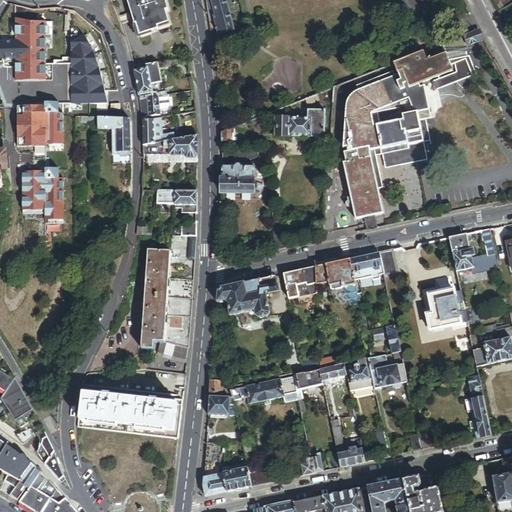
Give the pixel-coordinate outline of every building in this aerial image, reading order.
[(166,12),(169,11),(165,0),(128,0),(131,9),(140,7),(143,17),(134,19),(136,25),(139,24),(142,36),(159,30),(158,27),(170,24),(166,12)] [(218,35),(234,31),(226,0),(211,0),(213,7),(212,7),(212,11),(214,10),(216,15),(214,16),(218,35)] [(134,19),(143,17),(140,7),(131,9),(134,19)] [(53,13),(20,12),(19,37),(0,40),(3,61),(20,60),(16,80),(50,79),(53,13)] [(469,47),(484,41),(479,30),(464,36),(469,47)] [(433,48),(443,44),(440,34),(429,38),(433,48)] [(72,35),(76,102),(112,102),(110,91),(93,35),(72,35)] [(376,216),(384,214),(378,190),(382,188),(377,163),(376,157),(383,155),(409,150),(408,148),(408,145),(423,142),(417,112),(428,110),(427,102),(423,87),(420,89),(419,86),(453,71),(450,66),(454,65),(456,73),(432,83),(435,91),(476,75),(468,57),(467,57),(466,54),(467,46),(463,36),(433,48),(393,64),(399,76),(395,78),(393,73),(357,88),(359,92),(354,95),(350,99),(347,104),(346,110),(343,150),(347,149),(348,154),(344,154),(346,164),(343,165),(352,201),(354,208),(357,220),(365,219),(376,216)] [(153,86),(163,84),(159,64),(134,67),(140,101),(159,98),(168,96),(168,93),(159,94),(158,93),(154,94),(153,86)] [(181,94),(195,91),(193,78),(179,80),(181,94)] [(309,103),(322,98),(319,92),(307,97),(309,103)] [(168,96),(159,98),(160,111),(168,111),(170,107),(168,96)] [(152,119),(161,117),(160,111),(159,98),(140,101),(142,111),(143,118),(152,119)] [(65,103),(19,105),(21,145),(67,143),(65,103)] [(271,139),(318,149),(324,118),(307,115),(305,123),(275,117),(271,139)] [(132,153),(132,133),(131,121),(83,118),(82,123),(82,126),(96,126),(96,131),(114,132),(118,132),(119,153),(123,158),(127,159),(132,153)] [(161,137),(160,119),(143,122),(145,147),(178,141),(177,135),(161,137)] [(222,141),(232,141),(232,128),(222,131),(222,141)] [(181,160),(197,160),(197,137),(178,141),(145,147),(145,163),(181,163),(181,160)] [(383,155),(386,169),(414,163),(411,148),(408,148),(409,150),(383,155)] [(233,161),(233,158),(256,156),(264,155),(263,150),(222,154),(223,162),(233,161)] [(45,224),(66,223),(66,164),(49,164),(46,169),(25,169),(25,220),(45,220),(45,224)] [(222,193),(256,194),(256,166),(223,166),(222,193)] [(182,193),(197,193),(197,170),(183,170),(183,184),(182,184),(182,193)] [(182,214),(197,214),(197,193),(182,193),(166,193),(166,206),(182,206),(182,214)] [(166,218),(177,217),(177,210),(166,210),(166,218)] [(376,216),(365,219),(367,231),(379,228),(376,216)] [(289,237),(285,233),(283,220),(272,221),(276,251),(290,247),(289,237)] [(176,237),(197,237),(197,223),(190,223),(190,225),(180,225),(179,230),(176,230),(176,237)] [(138,235),(154,236),(154,228),(139,227),(138,235)] [(484,245),(493,244),(490,231),(481,233),(484,245)] [(188,362),(190,348),(191,325),(194,287),(197,237),(176,237),(172,236),(171,252),(148,251),(145,295),(142,349),(154,349),(154,342),(161,342),(160,360),(188,362)] [(456,272),(472,268),(470,256),(473,255),(472,250),(462,252),(460,244),(468,243),(466,236),(449,239),(456,272)] [(493,244),(484,245),(486,258),(495,256),(493,244)] [(385,275),(398,273),(393,251),(380,254),(385,275)] [(380,276),(385,275),(380,254),(350,261),(354,282),(372,279),(373,282),(381,280),(380,276)] [(332,287),(354,282),(350,261),(315,268),(316,284),(316,285),(328,280),(329,285),(332,287)] [(307,286),(316,284),(315,268),(304,270),(307,286)] [(472,268),(456,272),(457,278),(469,276),(474,272),(473,268),(472,268)] [(316,284),(307,286),(304,270),(285,274),(290,299),(317,294),(316,285),(316,284)] [(272,312),(268,293),(278,291),(276,276),(223,288),(220,291),(219,302),(229,300),(232,315),(256,310),(257,316),(259,317),(270,315),(272,312)] [(469,331),(467,323),(463,305),(461,296),(455,297),(454,289),(451,290),(450,285),(440,287),(441,292),(442,298),(432,300),(435,318),(428,319),(432,336),(463,329),(464,332),(469,331)] [(428,319),(435,318),(432,300),(442,298),(441,292),(424,296),(428,319)] [(395,324),(372,329),(374,340),(389,337),(392,353),(394,353),(401,351),(395,324)] [(482,329),(484,335),(497,332),(496,328),(496,326),(482,329)] [(511,337),(494,341),(493,336),(511,331),(511,328),(497,332),(484,335),(470,338),(477,368),(511,359),(511,337)] [(345,364),(347,363),(345,355),(321,360),(321,362),(323,369),(345,364)] [(404,364),(382,369),(381,362),(387,360),(386,355),(370,358),(376,383),(377,388),(393,385),(401,383),(408,382),(404,364)] [(351,389),(376,383),(370,358),(347,363),(345,364),(347,375),(351,389)] [(321,369),(323,369),(321,362),(321,360),(321,359),(303,362),(305,373),(321,369)] [(323,380),(347,375),(345,364),(323,369),(321,369),(323,380)] [(302,388),(324,384),(323,380),(321,369),(305,373),(297,374),(300,389),(302,388)] [(298,392),(297,389),(294,374),(281,377),(285,395),(298,392)] [(484,438),(492,436),(479,375),(468,377),(472,398),(475,410),(471,411),(473,422),(474,428),(477,439),(484,438)] [(271,398),(285,395),(281,377),(233,388),(234,393),(241,391),(243,397),(249,396),(250,403),(265,399),(271,398)] [(25,417),(34,411),(26,395),(17,379),(8,391),(2,399),(17,420),(25,415),(25,417)] [(210,394),(225,390),(224,385),(220,385),(218,380),(211,381),(210,394)] [(174,404),(168,403),(169,395),(85,385),(83,392),(80,405),(79,417),(79,429),(179,440),(184,401),(174,400),(174,404)] [(411,400),(418,399),(415,387),(409,389),(411,400)] [(304,424),(310,423),(302,388),(300,389),(297,389),(298,392),(304,424)] [(230,416),(230,415),(231,397),(210,397),(209,415),(230,416)] [(472,398),(464,400),(466,412),(471,411),(475,410),(472,398)] [(25,417),(30,423),(39,418),(34,411),(25,417)] [(17,420),(22,428),(30,423),(25,417),(25,415),(17,420)] [(348,451),(345,452),(339,419),(332,421),(338,452),(341,465),(341,468),(357,465),(366,463),(361,437),(346,440),(348,451)] [(42,441),(48,438),(44,430),(37,432),(42,441)] [(419,451),(422,451),(419,437),(419,434),(410,436),(413,453),(419,451)] [(422,451),(440,447),(439,440),(431,442),(429,434),(419,437),(422,451)] [(38,452),(46,464),(55,451),(48,438),(42,441),(43,444),(38,452)] [(0,461),(8,447),(0,441),(0,461)] [(386,458),(391,457),(387,441),(379,443),(382,459),(386,458)] [(14,492),(19,485),(32,464),(8,447),(0,461),(0,471),(8,477),(3,484),(14,492)] [(210,502),(229,498),(226,479),(216,482),(218,467),(215,467),(216,460),(228,461),(230,449),(214,451),(210,451),(206,483),(206,494),(210,502)] [(59,479),(63,475),(55,451),(46,464),(59,479)] [(333,466),(341,465),(338,452),(332,453),(331,459),(333,466)] [(320,472),(324,471),(321,457),(318,456),(314,457),(311,457),(314,473),(320,472)] [(310,474),(314,473),(311,457),(309,458),(307,460),(307,463),(301,464),(304,476),(310,474)] [(509,503),(511,502),(511,459),(511,457),(501,459),(504,476),(493,477),(495,489),(496,493),(497,505),(509,503)] [(18,503),(20,504),(39,474),(41,470),(32,464),(19,485),(26,490),(18,503)] [(243,495),(256,493),(250,469),(226,474),(226,479),(229,498),(243,495)] [(442,481),(455,479),(453,469),(440,472),(442,481)] [(75,511),(67,501),(60,505),(38,491),(46,479),(39,474),(20,504),(32,511),(75,511)] [(67,501),(47,477),(46,479),(38,491),(60,505),(67,501)] [(442,511),(438,488),(414,494),(413,489),(420,488),(421,485),(419,477),(412,479),(404,481),(410,511),(442,511)] [(385,511),(384,504),(395,502),(397,511),(410,511),(404,481),(396,482),(378,486),(367,489),(371,511),(385,511)] [(10,498),(18,503),(26,490),(19,485),(14,492),(10,498)] [(371,511),(367,489),(346,493),(322,498),(325,511),(371,511)] [(295,511),(325,511),(322,498),(309,501),(294,504),(295,511)]
